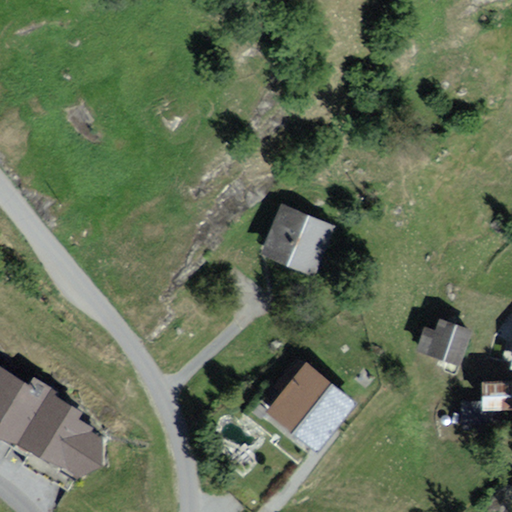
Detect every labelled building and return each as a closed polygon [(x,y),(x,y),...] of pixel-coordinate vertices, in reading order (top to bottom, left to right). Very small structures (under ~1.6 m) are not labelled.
[(337,229),(281,205),(262,250),(318,274),(337,229)] [(476,330),(432,314),(420,346),(464,363),(476,330)] [(359,401),(308,360),(265,413),(317,454),(359,401)] [(0,362),(0,435),(15,445),(50,389),(0,362)] [(511,376),(463,377),(464,424),(511,423),(511,376)] [(86,411),(50,389),(15,445),(82,487),(114,437),(82,418),(86,411)]
